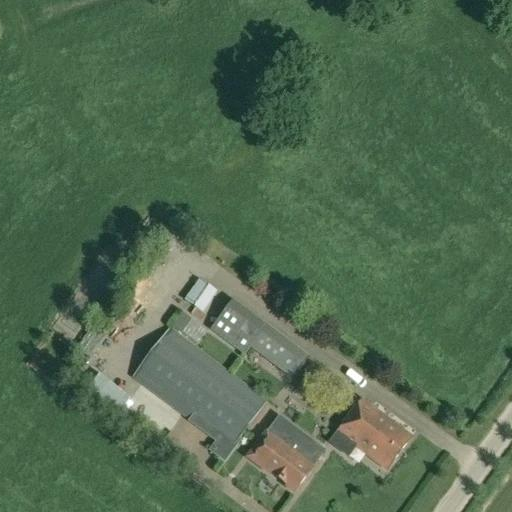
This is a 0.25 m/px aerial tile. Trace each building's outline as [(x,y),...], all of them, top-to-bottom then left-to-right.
[(118,250),(126,233),(116,228),(108,246),(118,250)] [(217,292),(199,281),(185,301),(203,314),(217,292)] [(235,307),(232,308),(213,333),(246,357),(250,350),(290,380),(306,359),(266,328),(264,331),(235,307)] [(170,331),(134,379),(231,451),(267,403),(170,331)] [(330,443),(348,457),(356,447),(387,470),(411,439),(361,401),(330,443)] [(324,452),(280,419),(250,459),(295,493),(312,470),(311,469),(324,452)]
